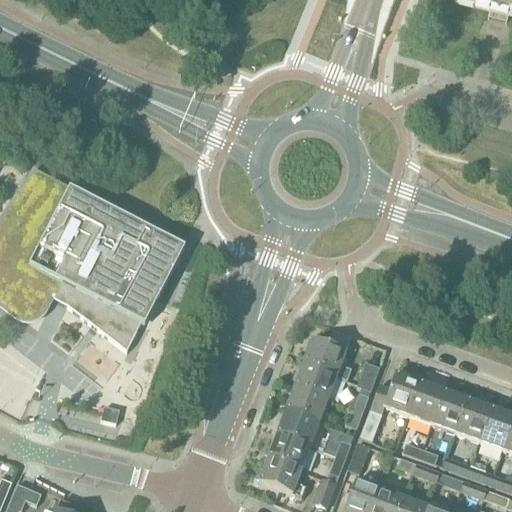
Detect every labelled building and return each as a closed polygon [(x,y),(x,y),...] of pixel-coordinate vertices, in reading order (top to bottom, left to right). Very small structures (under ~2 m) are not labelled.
[(511,0),(455,0),(454,6),(488,14),(486,21),(505,26),(507,19),(511,20),(511,0)] [(169,242),(24,168),(0,222),(0,226),(10,231),(0,253),(0,284),(20,298),(28,299),(37,295),(45,286),(55,266),(82,281),(79,287),(77,291),(131,336),(169,242)] [(0,358),(9,335),(0,332),(0,358)] [(301,369),(335,382),(345,385),(349,374),(339,370),(344,357),(310,345),(301,369)] [(369,396),(370,394),(378,372),(364,367),(356,389),(355,391),(369,396)] [(326,405),(335,382),(301,369),(292,392),(326,405)] [(381,412),(406,421),(406,420),(418,387),(393,378),(388,393),(378,389),(359,442),(370,446),(381,412)] [(430,429),(442,395),(418,387),(406,420),(406,421),(430,429)] [(317,428),(326,405),(292,392),(284,416),(317,428)] [(453,438),(466,404),(442,395),(430,429),(453,438)] [(350,414),(361,418),(367,401),(356,397),(350,414)] [(477,446),(489,412),(466,404),(453,438),(477,446)] [(100,425),(115,428),(118,415),(103,411),(100,425)] [(501,455),(511,423),(511,420),(489,412),(477,446),(501,455)] [(355,434),(361,418),(350,414),(344,430),(355,434)] [(309,452),(317,428),(284,416),(275,440),(309,452)] [(511,459),(511,423),(501,455),(511,459)] [(300,476),(309,452),(275,440),(266,463),(300,476)] [(333,461),(343,465),(349,449),(339,445),(333,461)] [(359,478),(368,453),(357,448),(347,474),(359,478)] [(401,457),(418,464),(421,454),(404,448),(401,457)] [(328,470),(332,458),(311,451),(307,464),(328,470)] [(421,454),(418,464),(433,469),(436,460),(421,454)] [(337,480),(343,465),(333,461),(327,477),(337,480)] [(413,479),(416,469),(399,462),(395,472),(413,479)] [(257,488),(291,501),(291,499),(300,503),(305,492),(295,488),(300,476),(266,463),(257,488)] [(465,481),(468,472),(451,466),(448,475),(465,481)] [(436,487),(439,477),(416,469),(413,479),(436,487)] [(481,476),(468,472),(465,481),(477,486),(481,476)] [(459,496),(463,486),(448,480),(444,490),(459,496)] [(313,505),(327,510),(334,488),(320,484),(313,505)] [(511,498),(511,487),(503,484),(499,494),(503,495),(511,498)] [(0,494),(0,501),(4,503),(10,488),(4,485),(0,494)] [(372,511),(379,494),(355,485),(344,511),(372,511)] [(34,510),(39,499),(16,489),(7,510),(11,511),(19,511),(23,505),(34,510)] [(483,505),(486,495),(471,489),(467,499),(483,505)] [(400,511),(403,503),(379,494),(372,511),(400,511)] [(501,511),(507,511),(510,504),(496,498),(491,508),(501,511)] [(426,511),(403,503),(400,511),(426,511)]
